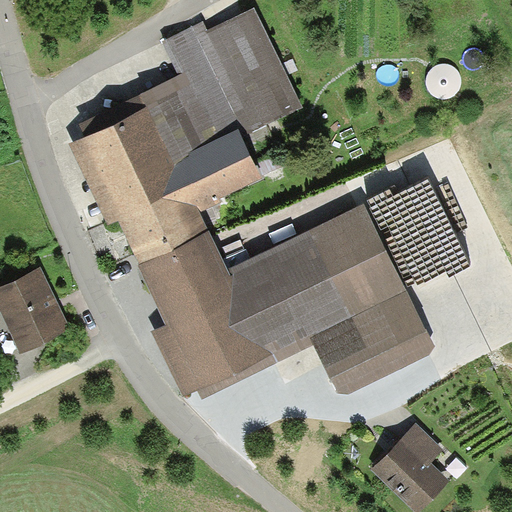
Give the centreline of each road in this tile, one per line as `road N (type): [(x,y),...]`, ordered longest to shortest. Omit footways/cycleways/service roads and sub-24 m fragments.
road 1 (unclassified): [(17,99),(123,345),(168,407),(287,511)]
road 2 (residential): [(17,99),(201,0)]
road 3 (track): [(0,403),(123,345)]
